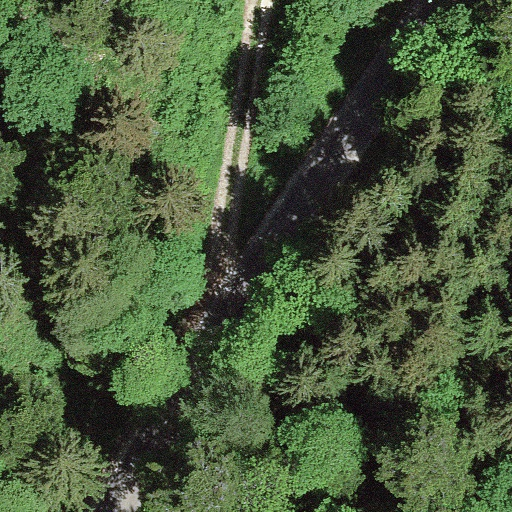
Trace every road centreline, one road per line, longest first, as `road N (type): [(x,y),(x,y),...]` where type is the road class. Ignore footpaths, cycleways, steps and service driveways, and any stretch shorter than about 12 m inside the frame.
road 1 (unclassified): [(388,0),(237,210),(60,511)]
road 2 (track): [(211,0),(204,267)]
